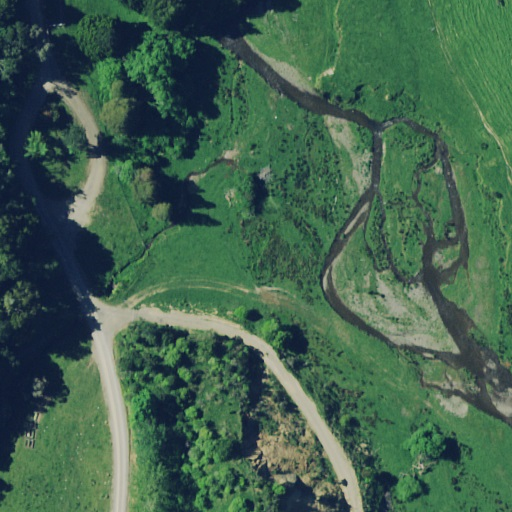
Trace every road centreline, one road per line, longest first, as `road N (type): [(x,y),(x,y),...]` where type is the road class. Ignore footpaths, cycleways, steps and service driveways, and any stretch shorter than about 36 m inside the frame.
road 1 (unclassified): [(15,0),(25,67),(4,134),(90,307),(130,433),(125,511)]
road 2 (track): [(90,307),(158,305),(219,317),(256,341),(326,435),(348,511)]
